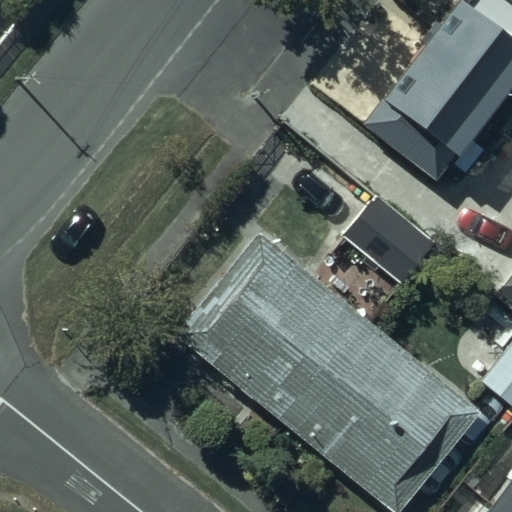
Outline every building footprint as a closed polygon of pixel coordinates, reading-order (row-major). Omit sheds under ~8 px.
[(511,43),(473,12),(395,110),(467,167),(511,110),(511,43)] [(430,246),(367,195),(337,234),(399,284),(430,246)] [(488,408),(270,234),(188,335),(407,509),(488,408)] [(511,334),(474,380),(509,410),(511,405),(511,334)] [(511,511),(511,493),(495,511),(511,511)]
